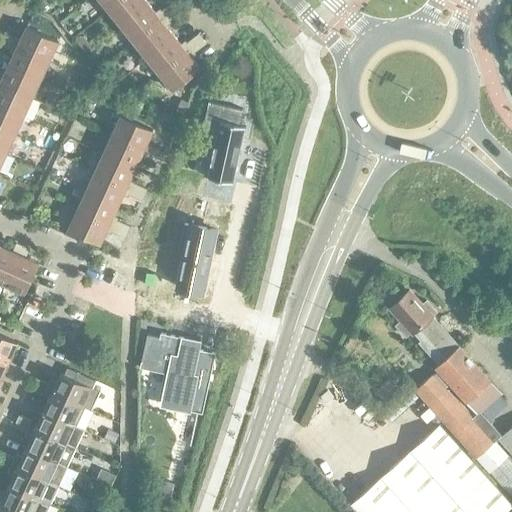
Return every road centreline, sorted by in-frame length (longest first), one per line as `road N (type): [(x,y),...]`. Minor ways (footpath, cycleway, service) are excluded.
road 1 (tertiary): [(230,511),(331,242)]
road 2 (unknown): [(352,218),(432,255),(511,342)]
road 3 (residential): [(0,432),(67,281)]
